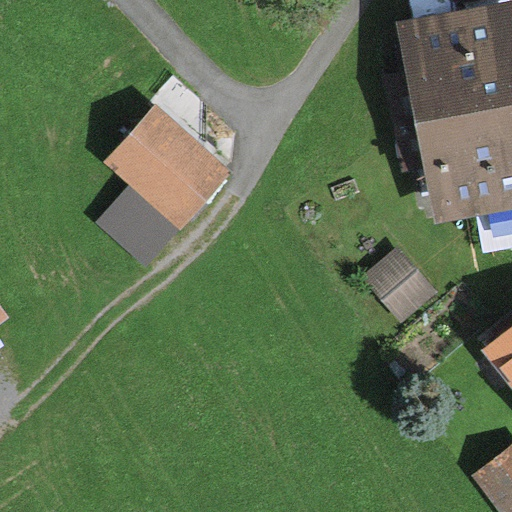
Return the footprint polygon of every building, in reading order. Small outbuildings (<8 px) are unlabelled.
[(401,83),(409,126),(511,106),(511,17),(412,36),(421,80),(401,83)] [(435,157),(445,208),(511,195),(511,106),(409,126),(416,161),(435,157)] [(157,117),(115,163),(142,187),(110,221),(146,254),(220,175),(157,117)] [(398,256),(371,279),(401,315),(429,293),(398,256)] [(511,341),(499,351),(511,368),(511,341)] [(511,459),(488,478),(511,509),(511,459)]
